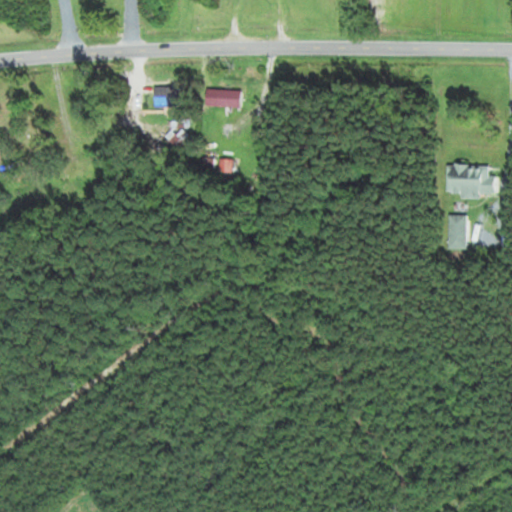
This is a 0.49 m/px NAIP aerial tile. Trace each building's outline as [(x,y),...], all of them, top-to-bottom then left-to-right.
[(158,86),(158,105),(194,105),(194,86),(158,86)] [(244,106),(244,89),(209,89),(209,106),(244,106)] [(103,168),(96,150),(60,164),(67,182),(103,168)] [(498,176),(491,176),(491,165),(450,164),(450,192),(465,192),(465,196),(498,197),(498,176)] [(452,249),(469,249),(469,214),(452,214),(452,249)]
